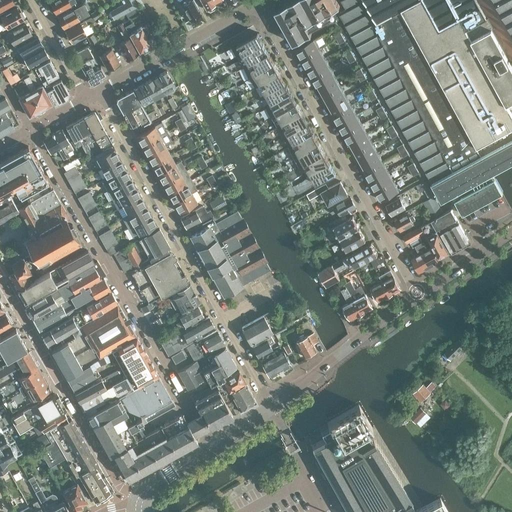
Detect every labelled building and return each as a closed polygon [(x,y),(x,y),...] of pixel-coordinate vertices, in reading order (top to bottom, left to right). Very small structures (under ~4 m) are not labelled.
[(12,0),(0,0),(0,13),(3,12),(2,10),(14,3),(12,0)] [(54,0),(50,3),(55,13),(70,5),(76,2),(75,0),(54,0)] [(114,9),(110,11),(114,19),(118,16),(125,13),(135,6),(136,6),(138,5),(134,0),(123,0),(125,3),(114,9)] [(186,0),(187,0),(180,4),(189,20),(201,13),(194,0),(186,0)] [(201,0),(206,10),(210,11),(214,8),(215,5),(214,3),(219,0),(201,0)] [(293,0),(275,10),(293,43),(312,33),(310,30),(337,15),(334,9),(340,6),(336,0),(293,0)] [(511,0),(341,0),(347,10),(339,13),(432,183),(431,183),(441,202),(453,195),(455,199),(455,200),(463,214),(503,192),(495,178),(494,178),(492,174),(511,163),(511,0)] [(83,4),(58,17),(61,22),(59,22),(62,27),(63,27),(64,28),(89,14),(83,4)] [(0,22),(3,21),(7,28),(23,19),(22,18),(24,17),(21,12),(20,12),(17,7),(6,13),(5,11),(3,12),(0,13),(0,22)] [(98,9),(90,13),(94,20),(101,16),(98,9)] [(129,18),(123,22),(126,26),(126,27),(131,36),(140,52),(151,45),(147,38),(151,36),(146,25),(137,30),(132,22),(132,23),(129,18)] [(80,22),(65,31),(71,42),(87,34),(83,28),(88,26),(85,20),(80,22)] [(122,22),(116,26),(119,31),(125,28),(122,22)] [(32,34),(30,32),(32,32),(29,27),(28,28),(26,24),(7,34),(13,45),(32,34)] [(336,39),(342,35),(340,30),(334,34),(336,39)] [(257,32),(232,46),(238,57),(263,43),(258,32),(257,32)] [(42,45),(36,34),(16,45),(22,56),(42,45)] [(92,44),(97,41),(93,34),(87,37),(92,44)] [(336,39),(339,44),(345,40),(342,35),(336,39)] [(129,36),(118,43),(127,59),(138,52),(129,36)] [(296,48),(302,58),(320,48),(314,38),(296,48)] [(269,53),(263,43),(238,57),(244,67),(269,53)] [(49,57),(43,46),(23,58),(29,68),(49,57)] [(73,53),(82,70),(91,65),(89,61),(94,59),(87,46),(73,53)] [(100,49),(97,51),(99,54),(108,69),(119,63),(111,48),(102,53),(100,49)] [(320,48),(302,58),(307,67),(325,57),(320,48)] [(347,58),(353,54),(350,49),(344,52),(347,58)] [(275,63),(269,53),(244,67),(249,77),(275,63)] [(350,63),(356,59),(353,54),(347,58),(350,63)] [(10,56),(1,61),(4,66),(13,62),(10,56)] [(325,57),(307,67),(312,77),(330,67),(325,57)] [(49,59),(34,68),(38,75),(43,73),(47,80),(42,83),(45,88),(50,85),(48,81),(58,75),(49,59)] [(280,73),(275,63),(249,77),(255,87),(280,73)] [(93,84),(106,77),(100,66),(94,70),(91,65),(82,70),(90,83),(93,84)] [(7,67),(2,70),(7,78),(12,75),(7,67)] [(330,67),(312,77),(318,86),(336,76),(330,67)] [(358,76),(364,73),(361,68),(355,71),(358,76)] [(165,93),(176,87),(167,71),(156,77),(165,93)] [(280,73),(260,84),(266,94),(286,83),(280,73)] [(364,73),(358,76),(360,81),(366,78),(364,73)] [(27,85),(32,82),(28,76),(23,79),(27,85)] [(336,76),(318,86),(323,96),(341,86),(336,76)] [(156,77),(146,82),(154,99),(165,93),(156,77)] [(69,94),(60,79),(50,85),(45,88),(54,105),(67,98),(68,94),(69,94)] [(27,85),(30,91),(35,88),(32,82),(27,85)] [(135,88),(144,105),(154,99),(146,82),(135,88)] [(291,92),(286,83),(266,94),(271,104),(291,92)] [(42,85),(30,91),(42,112),(48,107),(47,106),(52,103),(42,85)] [(323,96),(328,105),(346,95),(341,86),(323,96)] [(365,90),(368,95),(374,92),(371,87),(365,90)] [(150,121),(146,114),(133,89),(117,97),(116,101),(130,127),(139,122),(141,126),(150,121)] [(34,115),(42,112),(30,91),(19,97),(29,116),(33,114),(34,115)] [(271,104),(266,107),(272,117),(297,102),(291,92),(271,104)] [(368,95),(371,100),(377,97),(374,92),(368,95)] [(328,105),(333,115),(351,104),(346,95),(328,105)] [(0,134),(13,126),(19,123),(10,107),(11,107),(5,97),(0,99),(0,134)] [(172,97),(167,99),(172,108),(177,105),(172,97)] [(146,114),(150,121),(161,115),(158,108),(154,102),(151,103),(154,109),(146,114)] [(297,102),(272,117),(277,127),(302,112),(297,102)] [(333,115),(339,124),(357,114),(351,104),(333,115)] [(379,114),(385,111),(382,106),(376,109),(379,114)] [(385,111),(379,114),(381,119),(387,116),(385,111)] [(91,112),(83,116),(102,150),(113,144),(106,132),(96,113),(91,112)] [(302,112),(277,127),(283,137),(308,122),(302,112)] [(339,124),(344,133),(362,123),(357,114),(339,124)] [(83,116),(74,121),(92,154),(92,153),(96,151),(92,142),(96,139),(83,116)] [(180,117),(174,121),(177,126),(183,122),(180,117)] [(74,121),(65,126),(74,142),(79,139),(83,145),(82,145),(88,156),(92,154),(74,121)] [(154,125),(136,135),(142,145),(167,131),(161,121),(154,125)] [(183,122),(177,126),(180,131),(186,127),(183,122)] [(308,122),(283,137),(288,146),(314,132),(308,122)] [(344,133),(349,143),(367,133),(362,123),(344,133)] [(389,133),(395,130),(392,125),(386,128),(389,133)] [(62,128),(52,134),(66,158),(68,157),(66,153),(73,149),(62,129),(62,128)] [(395,130),(389,133),(392,138),(398,135),(395,130)] [(167,131),(142,145),(147,155),(165,145),(172,141),(167,131)] [(314,132),(288,146),(294,156),(319,142),(314,132)] [(349,143),(355,152),(373,142),(367,133),(349,143)] [(52,134),(43,139),(51,153),(58,149),(63,159),(66,158),(52,134)] [(185,140),(188,145),(194,141),(191,136),(185,140)] [(194,141),(188,145),(190,150),(196,146),(194,141)] [(319,142),(294,156),(299,166),(325,152),(319,142)] [(355,152),(360,162),(378,152),(373,142),(355,152)] [(406,148),(403,143),(397,147),(400,152),(406,148)] [(147,155),(152,164),(170,154),(165,145),(147,155)] [(28,146),(1,161),(0,161),(0,192),(5,189),(14,185),(21,198),(48,182),(43,174),(44,174),(42,170),(43,169),(40,163),(38,164),(28,146)] [(101,168),(119,158),(114,148),(96,158),(101,168)] [(400,152),(403,157),(409,153),(406,148),(400,152)] [(325,152),(299,166),(300,167),(305,164),(310,173),(330,162),(325,152)] [(360,162),(365,171),(383,161),(378,152),(360,162)] [(152,164),(158,174),(181,161),(181,160),(175,163),(170,154),(152,164)] [(201,155),(195,158),(198,163),(204,160),(201,155)] [(102,180),(125,167),(119,158),(101,168),(106,177),(101,180),(102,180)] [(207,165),(204,160),(198,163),(201,168),(207,165)] [(158,174),(163,183),(186,170),(181,161),(158,174)] [(365,171),(370,181),(388,171),(383,161),(365,171)] [(330,162),(310,173),(316,184),(336,173),(330,162)] [(416,167),(413,162),(407,166),(410,171),(416,167)] [(71,185),(82,179),(75,166),(63,172),(71,185)] [(107,190),(130,177),(125,167),(102,180),(107,190)] [(419,172),(416,167),(410,171),(413,176),(419,172)] [(163,183),(168,193),(191,180),(186,170),(163,183)] [(370,181),(376,190),(394,180),(388,171),(370,181)] [(212,174),(206,177),(209,182),(215,179),(212,174)] [(112,199),(135,186),(130,177),(107,190),(112,199)] [(82,179),(71,185),(74,192),(86,186),(82,179)] [(217,184),(215,179),(209,182),(211,187),(217,184)] [(168,193),(173,202),(197,189),(191,180),(168,193)] [(376,190),(381,200),(399,190),(394,180),(376,190)] [(322,191),(329,204),(347,194),(340,181),(322,191)] [(421,183),(416,186),(420,192),(424,190),(429,187),(426,181),(421,183)] [(117,208),(122,206),(140,196),(135,186),(112,199),(112,200),(113,200),(117,208)] [(41,270),(70,253),(80,248),(78,243),(79,242),(75,236),(78,234),(70,219),(59,200),(53,188),(17,208),(19,213),(28,227),(27,228),(31,234),(22,239),(37,265),(38,264),(41,270)] [(310,199),(321,193),(318,188),(307,194),(310,199)] [(17,208),(15,204),(9,193),(8,194),(5,189),(0,192),(0,223),(19,213),(17,208)] [(173,202),(179,212),(197,202),(192,193),(197,190),(197,189),(173,202)] [(81,204),(93,198),(89,191),(77,197),(81,204)] [(122,218),(146,205),(140,196),(122,206),(127,215),(122,218)] [(215,212),(227,205),(222,196),(210,202),(215,212)] [(338,211),(341,216),(356,207),(350,196),(329,208),(332,214),(338,211)] [(423,201),(429,214),(432,218),(443,213),(434,196),(423,201)] [(406,208),(400,197),(386,205),(392,215),(406,208)] [(93,198),(81,204),(85,211),(96,204),(93,198)] [(127,228),(151,214),(146,205),(122,218),(127,228)] [(196,226),(207,220),(213,216),(209,210),(206,211),(203,205),(180,218),(186,229),(194,224),(196,226)] [(431,220),(437,230),(437,229),(439,229),(448,224),(457,219),(451,209),(431,220)] [(92,223),(103,216),(99,210),(88,216),(92,223)] [(200,230),(190,236),(208,268),(211,272),(223,295),(243,284),(269,270),(270,269),(269,268),(266,262),(267,261),(268,261),(266,258),(243,216),(241,217),(237,210),(215,222),(212,217),(208,219),(207,220),(201,223),(204,228),(200,230)] [(408,212),(395,220),(401,230),(414,223),(413,221),(415,220),(412,214),(410,216),(408,212)] [(133,238),(157,224),(151,214),(127,228),(133,238)] [(331,228),(338,239),(359,227),(353,215),(347,218),(345,214),(333,220),(336,225),(331,228)] [(429,214),(423,218),(425,222),(432,219),(429,214)] [(92,223),(95,230),(107,223),(103,216),(92,223)] [(457,219),(448,224),(460,245),(469,240),(457,219)] [(431,220),(421,225),(425,232),(427,235),(438,256),(449,250),(437,229),(437,230),(431,220)] [(448,224),(439,229),(451,250),(460,245),(448,224)] [(425,232),(421,225),(403,236),(407,243),(425,232)] [(159,227),(139,239),(151,262),(169,252),(167,248),(170,247),(159,227)] [(358,244),(366,239),(359,227),(338,239),(344,251),(348,248),(351,253),(360,248),(358,244)] [(102,242),(114,235),(110,228),(98,235),(102,242)] [(102,242),(106,249),(117,242),(114,235),(102,242)] [(415,246),(422,241),(420,237),(410,242),(413,247),(415,246)] [(417,245),(429,267),(439,261),(432,247),(428,249),(424,241),(417,245)] [(378,254),(371,242),(343,258),(319,271),(326,285),(340,278),(336,270),(346,265),(347,266),(348,266),(348,265),(352,263),(354,267),(378,254)] [(135,270),(143,266),(145,265),(131,243),(123,248),(133,267),(134,268),(135,270)] [(419,272),(429,267),(417,245),(415,246),(419,254),(411,259),(419,272)] [(113,254),(124,273),(133,267),(122,248),(113,254)] [(87,250),(61,265),(68,278),(92,264),(94,263),(94,262),(87,250)] [(169,252),(151,262),(145,265),(143,266),(135,270),(131,273),(148,304),(160,297),(161,297),(186,283),(188,282),(188,281),(187,278),(186,277),(187,277),(187,276),(185,274),(184,273),(183,274),(181,275),(180,273),(181,272),(176,263),(174,262),(173,260),(175,259),(176,259),(176,258),(176,257),(175,255),(174,255),(174,254),(173,254),(172,252),(170,251),(169,252)] [(385,260),(382,255),(376,258),(378,263),(385,260)] [(9,275),(17,290),(34,280),(32,277),(28,279),(26,276),(31,273),(29,270),(32,268),(27,259),(24,261),(22,258),(11,264),(15,271),(9,275)] [(57,303),(103,277),(103,276),(106,275),(97,260),(94,262),(94,263),(68,278),(56,284),(34,297),(35,299),(25,305),(33,317),(57,303)] [(401,288),(393,275),(390,270),(379,276),(389,295),(401,288)] [(34,280),(17,290),(24,302),(34,297),(56,284),(49,272),(34,280)] [(379,282),(370,287),(378,301),(389,295),(379,276),(377,278),(379,282)] [(77,308),(78,309),(111,290),(103,277),(57,303),(60,302),(66,314),(77,308)] [(345,283),(361,314),(373,307),(365,293),(359,296),(350,280),(345,283)] [(350,320),(361,314),(345,283),(344,283),(346,286),(345,287),(340,290),(348,302),(342,305),(350,320)] [(172,305),(195,292),(190,284),(176,291),(178,295),(170,300),(172,305)] [(78,325),(79,325),(92,317),(117,302),(111,290),(78,309),(77,309),(78,311),(40,332),(47,344),(54,341),(78,325)] [(200,301),(195,292),(172,305),(175,309),(177,307),(179,312),(185,309),(200,301)] [(32,318),(37,326),(39,329),(66,314),(60,302),(57,303),(33,317),(32,318)] [(99,357),(119,346),(136,336),(117,302),(92,317),(79,325),(99,357)] [(142,307),(140,308),(142,313),(144,312),(153,307),(150,302),(142,307)] [(179,323),(176,324),(180,332),(182,331),(181,331),(186,328),(185,326),(199,318),(204,316),(197,304),(178,315),(182,321),(179,323)] [(0,314),(0,329),(11,323),(10,320),(5,311),(0,314)] [(251,344),(273,332),(263,314),(241,326),(251,344)] [(168,355),(204,335),(203,332),(214,326),(208,316),(186,328),(181,331),(182,331),(180,332),(161,343),(168,355)] [(163,323),(160,318),(150,324),(153,329),(163,323)] [(99,357),(79,325),(78,325),(54,341),(57,346),(51,349),(66,376),(82,367),(99,358),(99,357)] [(0,364),(27,349),(15,328),(0,337),(0,364)] [(203,356),(210,352),(225,344),(217,330),(202,338),(196,342),(195,341),(186,346),(194,360),(203,355),(203,356)] [(307,334),(295,341),(303,357),(316,350),(313,344),(318,341),(313,332),(308,335),(307,334)] [(119,346),(111,350),(126,376),(133,389),(158,375),(136,336),(119,346)] [(271,336),(252,346),(258,357),(272,349),(270,344),(274,342),(271,336)] [(459,338),(444,353),(451,360),(466,345),(459,338)] [(231,356),(225,346),(207,356),(213,366),(203,371),(203,372),(231,356)] [(0,385),(37,365),(27,349),(0,364),(0,385)] [(283,350),(278,353),(276,349),(259,358),(269,376),(290,364),(283,350)] [(171,355),(175,362),(185,356),(181,350),(171,355)] [(236,366),(231,356),(203,372),(206,376),(211,385),(226,377),(223,373),(236,366)] [(187,388),(206,378),(197,360),(178,371),(187,388)] [(66,377),(71,385),(73,389),(74,389),(99,374),(92,362),(67,377),(66,377)] [(0,389),(4,397),(43,376),(37,365),(0,385),(0,389)] [(111,383),(121,378),(117,369),(101,378),(101,377),(74,391),(75,393),(76,392),(79,399),(79,401),(80,400),(80,401),(99,390),(106,387),(112,384),(111,383)] [(239,370),(222,380),(228,391),(245,382),(241,375),(239,370)] [(87,414),(92,424),(109,454),(131,442),(131,443),(136,440),(131,429),(141,424),(146,421),(147,421),(162,413),(160,407),(172,400),(158,375),(133,389),(114,399),(113,399),(109,401),(109,402),(87,414)] [(50,389),(43,376),(4,397),(12,411),(50,389)] [(80,401),(84,408),(87,412),(86,413),(87,414),(109,402),(109,401),(113,399),(114,399),(133,389),(126,376),(121,378),(111,383),(112,384),(106,387),(99,390),(80,400),(80,401)] [(256,402),(246,383),(229,392),(228,391),(222,380),(215,383),(218,388),(226,403),(233,399),(240,410),(256,402)] [(423,383),(413,392),(421,400),(428,393),(431,396),(433,393),(431,391),(436,386),(432,381),(427,387),(423,383)] [(191,396),(194,401),(213,390),(211,385),(191,396)] [(209,427),(232,414),(226,403),(218,388),(194,401),(196,406),(201,414),(202,416),(203,416),(209,427)] [(37,403),(10,418),(19,434),(33,426),(38,435),(58,423),(58,424),(68,418),(61,406),(54,394),(54,393),(53,394),(50,395),(37,403)] [(313,437),(310,439),(312,443),(311,444),(312,446),(313,447),(319,458),(322,464),(326,471),(329,477),(348,511),(398,511),(410,505),(410,504),(412,503),(410,500),(374,442),(373,439),(372,440),(367,431),(368,430),(372,428),(360,407),(358,405),(327,423),(327,424),(328,425),(329,427),(320,431),(321,433),(313,437)] [(410,417),(415,423),(426,413),(420,407),(410,417)] [(131,442),(109,454),(124,481),(128,479),(128,478),(129,477),(130,478),(193,443),(192,442),(194,442),(196,442),(195,441),(197,440),(194,435),(199,433),(209,427),(203,416),(202,416),(201,414),(191,419),(187,421),(182,414),(147,434),(141,424),(131,429),(136,440),(131,443),(131,442)] [(95,465),(97,464),(98,463),(72,418),(71,419),(70,417),(58,424),(45,432),(51,442),(39,449),(49,467),(65,458),(68,462),(71,460),(79,473),(87,468),(88,469),(95,465)] [(0,425),(0,464),(17,455),(0,425)] [(97,464),(95,465),(88,469),(87,468),(79,473),(71,460),(68,462),(76,476),(78,474),(96,505),(98,504),(97,503),(98,503),(98,504),(104,500),(104,499),(105,500),(111,496),(110,495),(111,495),(111,496),(113,495),(114,491),(114,490),(113,490),(113,489),(110,483),(109,484),(109,483),(106,477),(105,477),(106,476),(102,470),(101,471),(101,470),(102,470),(98,464),(97,464)] [(5,464),(0,466),(0,474),(8,470),(5,464)] [(19,472),(12,475),(15,480),(22,477),(19,472)] [(69,511),(62,500),(56,503),(54,500),(49,503),(34,475),(28,478),(36,493),(44,509),(49,507),(51,511),(69,511)] [(76,482),(61,490),(73,511),(74,511),(82,507),(81,505),(87,502),(82,493),(76,482)] [(414,511),(410,505),(398,511),(447,511),(443,502),(441,499),(439,500),(438,499),(435,500),(414,511)] [(28,505),(31,511),(43,511),(40,507),(37,500),(32,503),(35,509),(32,511),(28,505)]
